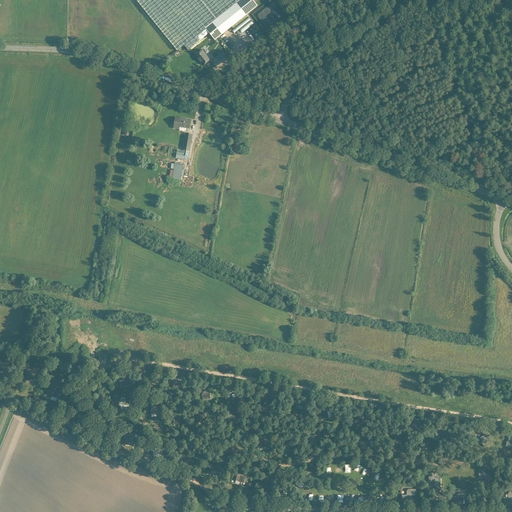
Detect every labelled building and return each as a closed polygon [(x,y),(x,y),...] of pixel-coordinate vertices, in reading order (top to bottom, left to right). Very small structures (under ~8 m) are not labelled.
[(136,0),(177,50),(184,45),(188,50),(209,33),(215,40),(247,14),(257,6),(252,0),(136,0)] [(195,56),(199,61),(200,60),(204,65),(210,60),(202,50),(195,56)] [(223,52),(211,62),(216,67),(227,57),(223,52)] [(186,130),(186,128),(189,128),(191,120),(175,117),(173,128),(179,130),(180,130),(184,131),(186,130)] [(176,154),(176,158),(185,159),(188,157),(189,151),(192,134),(185,133),(183,150),(183,151),(177,150),(176,154)] [(171,170),(169,178),(172,179),(180,180),(183,164),(175,162),(174,164),(172,163),(171,168),(174,169),(173,170),(171,170)] [(0,371),(6,372),(7,366),(9,366),(9,361),(1,360),(0,364),(1,364),(0,371)] [(28,377),(27,380),(33,381),(34,374),(35,374),(36,370),(27,369),(27,373),(28,373),(28,376),(28,377)] [(123,380),(120,381),(121,387),(124,386),(132,384),(131,378),(123,380)] [(175,380),(173,387),(178,389),(179,387),(181,388),(183,383),(180,383),(181,381),(175,380)] [(57,398),(59,393),(59,391),(61,391),(62,388),(54,385),(53,389),(54,389),(53,393),(52,393),(53,393),(52,396),(57,398)] [(237,396),(232,398),(234,404),(244,400),(242,396),(240,396),(239,395),(237,396)] [(120,399),(119,405),(120,406),(120,409),(128,411),(129,405),(126,404),(126,400),(120,399)] [(260,411),(266,413),(269,406),(270,405),(270,404),(268,402),(267,403),(266,404),(264,403),(260,411)] [(303,409),(297,407),(294,416),(300,417),(303,409)] [(203,422),(203,417),(205,416),(205,413),(203,413),(203,414),(197,414),(197,422),(203,422)] [(235,423),(238,418),(230,414),(228,420),(235,423)] [(356,419),(351,423),(356,429),(359,428),(359,427),(364,422),(361,417),(356,420),(356,419)] [(411,424),(409,429),(417,433),(419,428),(418,428),(420,423),(414,420),(412,425),(411,424)] [(439,438),(439,437),(446,436),(445,430),(440,430),(440,429),(435,430),(436,438),(439,438)] [(481,443),(484,447),(492,442),(490,439),(489,439),(485,434),(480,437),(483,442),(481,443)] [(309,435),(309,443),(315,444),(315,439),(317,439),(317,435),(314,435),(309,435)] [(402,444),(403,438),(394,437),(394,441),(395,442),(394,448),(400,449),(401,443),(402,444)] [(260,439),(259,447),(262,447),(268,448),(269,440),(260,439)] [(364,440),(359,442),(362,450),(365,449),(365,448),(371,446),(369,440),(365,441),(364,440)] [(429,448),(431,442),(422,441),(422,444),(423,445),(422,451),(427,452),(428,447),(429,448)] [(236,452),(234,447),(225,451),(228,456),(236,452)] [(208,465),(207,473),(211,474),(217,475),(218,467),(212,466),(208,465)] [(485,469),(479,469),(479,476),(480,478),(484,478),(484,483),(490,483),(490,476),(489,474),(485,474),(485,469)] [(373,482),(375,473),(370,471),(367,480),(373,482)] [(435,473),(429,472),(428,480),(430,482),(434,482),(434,487),(440,487),(440,479),(439,478),(435,477),(435,473)] [(238,473),(236,480),(238,481),(244,483),(246,475),(240,474),(238,473)] [(415,495),(416,489),(408,489),(406,491),(406,494),(402,494),(401,500),(409,501),(411,499),(411,495),(415,495)] [(466,496),(466,490),(458,490),(457,492),(456,496),(452,496),(452,502),(459,502),(461,500),(461,496),(466,496)] [(503,497),(503,503),(510,503),(511,501),(511,491),(510,491),(508,493),(508,497),(503,497)]
